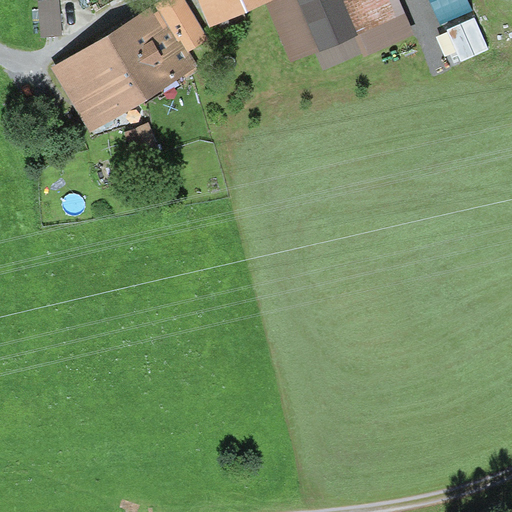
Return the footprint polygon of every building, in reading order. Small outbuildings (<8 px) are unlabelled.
[(206,52),(199,41),(204,38),(181,0),(170,0),(160,6),(178,36),(181,35),(195,58),(206,52)] [(364,47),(355,27),(387,14),(381,0),(207,0),(215,17),(256,0),(267,0),(291,54),(316,44),(325,64),(364,47)] [(182,70),(149,14),(106,38),(140,95),(182,70)] [(59,67),(93,124),(140,95),(106,38),(59,67)] [(131,137),(138,156),(156,149),(149,130),(131,137)]
